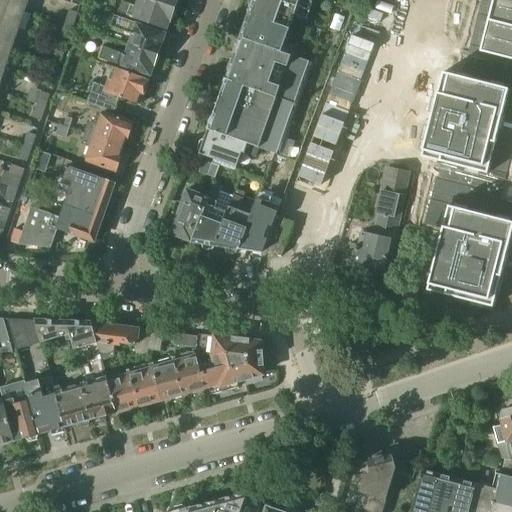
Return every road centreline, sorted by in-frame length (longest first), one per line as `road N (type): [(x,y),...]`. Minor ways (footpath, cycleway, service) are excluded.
road 1 (residential): [(0,508),(331,415)]
road 2 (residential): [(112,292),(215,0)]
road 3 (residential): [(331,415),(280,318),(112,292)]
road 4 (residential): [(331,415),(511,355)]
